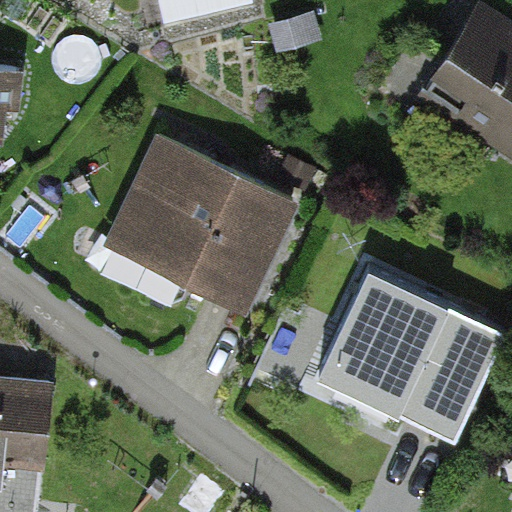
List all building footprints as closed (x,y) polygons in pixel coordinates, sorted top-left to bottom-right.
[(511,24),(478,4),(422,93),(511,148),(511,24)] [(23,68),(0,65),(0,137),(14,139),(23,68)] [(295,198),(163,135),(114,238),(246,301),(295,198)] [(505,330),(373,267),(324,370),(456,432),(505,330)] [(54,373),(0,368),(0,505),(41,510),(54,373)]
